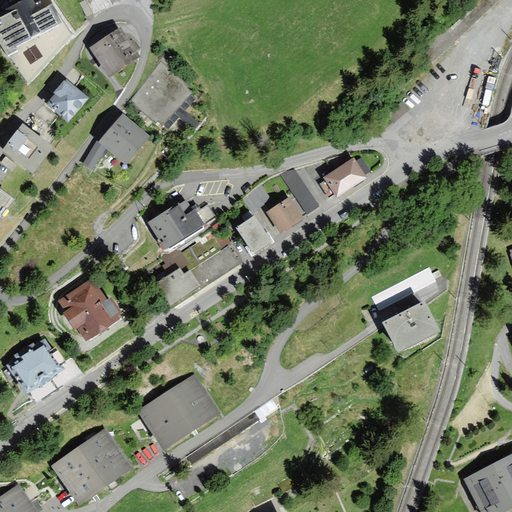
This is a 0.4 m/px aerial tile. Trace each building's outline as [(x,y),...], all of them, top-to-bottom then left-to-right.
[(45,0),(28,0),(0,16),(0,42),(6,52),(58,22),(45,0)] [(476,0),(422,47),(432,59),(442,50),(463,33),(469,28),(498,0),(476,0)] [(105,39),(93,47),(111,75),(137,57),(119,30),(105,39)] [(191,90),(161,64),(131,99),(148,114),(156,120),(157,118),(163,123),(191,90)] [(56,95),(49,103),(68,120),(87,98),(65,80),(55,92),(57,94),(56,95)] [(405,111),(400,104),(388,115),(394,121),(405,111)] [(148,135),(123,115),(111,129),(101,141),(125,162),(148,135)] [(51,148),(23,126),(13,140),(5,150),(33,172),(51,148)] [(97,142),(84,162),(92,168),(106,148),(97,142)] [(353,159),(325,178),(337,196),(356,184),(366,178),(353,159)] [(294,171),(283,175),(307,213),(318,206),(294,171)] [(0,214),(11,200),(0,191),(0,214)] [(289,199),(269,212),(282,232),(302,219),(294,207),(289,199)] [(157,219),(150,224),(155,233),(165,249),(186,236),(203,225),(193,209),(188,200),(157,219)] [(255,217),(238,228),(240,231),(254,253),(262,248),(271,242),(255,217)] [(170,276),(157,284),(171,306),(184,298),(206,284),(228,270),(241,262),(230,245),(220,252),(212,240),(201,247),(198,243),(164,266),(170,276)] [(92,281),(61,301),(86,341),(103,330),(117,321),(92,281)] [(424,304),(386,324),(400,350),(438,331),(424,304)] [(48,342),(10,365),(26,392),(32,388),(38,398),(55,388),(79,373),(71,360),(66,363),(56,348),(53,350),(48,342)] [(153,427),(166,446),(219,412),(196,376),(142,411),(153,427)] [(63,476),(81,502),(131,467),(106,431),(55,465),(63,476)] [(511,456),(493,466),(466,479),(482,511),(500,511),(511,506),(511,456)] [(0,498),(0,511),(38,511),(31,501),(20,485),(0,498)]
